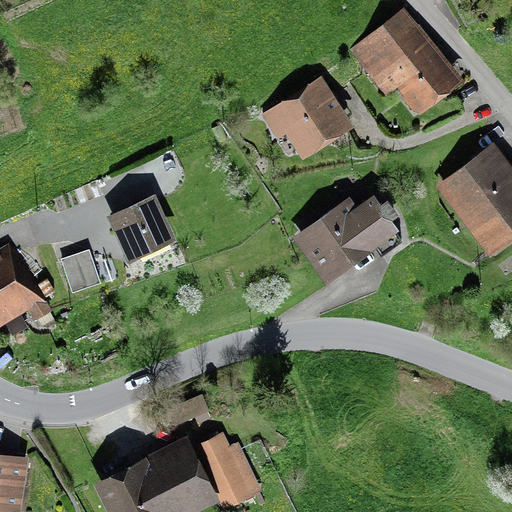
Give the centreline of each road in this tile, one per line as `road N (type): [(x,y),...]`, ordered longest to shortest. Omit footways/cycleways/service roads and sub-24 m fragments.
road 1 (tertiary): [(0,396),(59,411),(237,346),(322,335),(402,343),(511,386)]
road 2 (residential): [(511,110),(415,0)]
